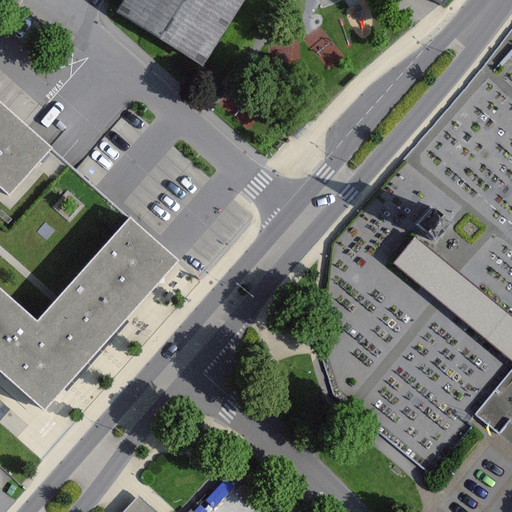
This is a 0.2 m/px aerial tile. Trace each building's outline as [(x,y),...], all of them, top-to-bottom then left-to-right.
[(129,0),(122,11),(202,61),(240,0),(129,0)] [(0,181),(15,195),(59,146),(55,142),(20,112),(13,105),(0,93),(0,181)] [(312,125),(325,111),(320,106),(307,121),(312,125)] [(437,204),(422,222),(440,236),(454,219),(437,204)] [(0,281),(0,365),(54,415),(188,258),(137,215),(44,322),(0,281)] [(398,258),(511,353),(511,311),(419,234),(398,258)] [(281,321),(294,306),(289,302),(275,316),(281,321)] [(160,511),(142,494),(125,511),(160,511)]
